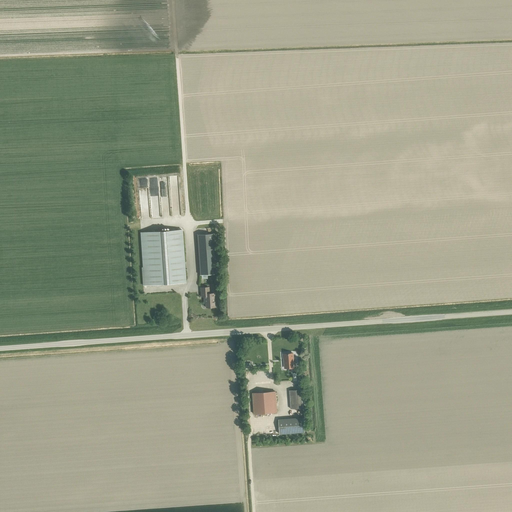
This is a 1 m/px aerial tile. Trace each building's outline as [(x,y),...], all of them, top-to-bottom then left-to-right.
[(175,172),(166,172),(168,203),(177,202),(175,172)] [(157,205),(148,206),(149,217),(157,217),(157,205)] [(142,268),(143,285),(185,283),(182,230),(141,233),(143,268),(142,268)] [(197,235),(198,250),(200,275),(215,274),(212,234),(197,235)] [(214,293),(208,293),(208,287),(201,288),(201,297),(204,297),(204,303),(206,303),(206,308),(215,307),(214,293)] [(294,368),(294,362),(296,362),(296,358),(293,358),(293,353),(283,354),(283,359),(285,358),(285,368),(294,368)] [(301,390),(289,390),(290,409),(303,408),(301,390)] [(254,414),(277,412),(275,392),(252,393),(254,414)] [(275,431),(300,430),(300,420),(286,421),(286,417),(274,417),(275,431)]
